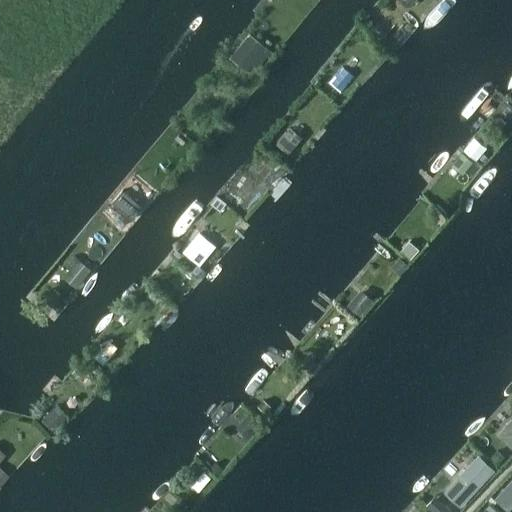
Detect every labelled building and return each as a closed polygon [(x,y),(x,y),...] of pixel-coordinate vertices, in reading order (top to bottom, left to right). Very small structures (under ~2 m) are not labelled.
[(249,33),(235,51),(257,69),(271,51),(249,33)] [(511,105),(509,103),(501,112),(511,120),(511,105)] [(287,132),(277,144),(290,154),(300,142),(287,132)] [(462,152),(454,162),(462,169),(460,173),(463,175),(465,172),(470,176),(478,166),(474,162),(462,152)] [(123,187),(110,202),(133,223),(146,208),(123,187)] [(218,196),(211,204),(221,211),(227,204),(218,196)] [(200,233),(183,252),(200,266),(216,247),(200,233)] [(409,242),(400,252),(410,260),(418,250),(409,242)] [(70,269),(66,275),(79,285),(91,270),(78,259),(74,257),(67,266),(70,269)] [(400,258),(391,268),(400,275),(408,266),(400,258)] [(198,265),(192,271),(201,279),(206,272),(198,265)] [(145,282),(140,288),(144,291),(149,286),(145,282)] [(357,294),(348,305),(361,316),(370,305),(357,294)] [(310,359),(303,366),(311,373),(317,367),(310,359)] [(263,399),(258,406),(266,413),(271,407),(263,399)] [(53,408),(41,419),(53,430),(64,419),(53,408)] [(249,413),(240,422),(253,434),(261,424),(249,413)] [(511,413),(492,436),(508,451),(511,446),(511,413)] [(475,458),(439,496),(454,510),(490,472),(475,458)] [(215,462),(210,469),(218,476),(224,469),(215,462)]
